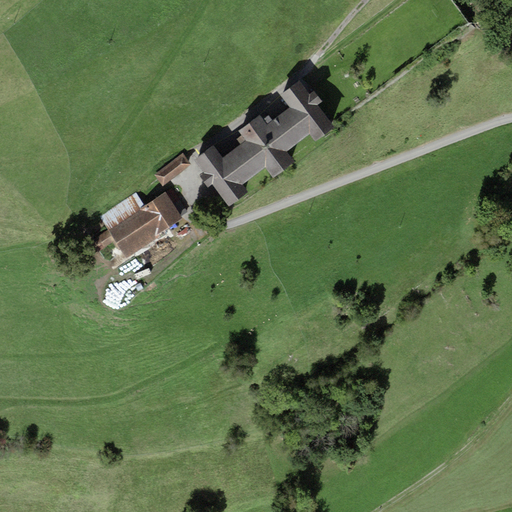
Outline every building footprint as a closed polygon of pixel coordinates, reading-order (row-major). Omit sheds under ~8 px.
[(214,144),(193,159),(203,172),(199,176),(207,187),(212,183),(229,205),(248,191),(243,184),(266,167),(273,178),(295,161),(287,150),(310,132),(315,139),(332,126),(316,104),(320,101),(313,91),(309,94),(299,81),(281,94),(290,107),(273,120),(269,115),(264,119),(260,114),(238,131),(241,135),(236,139),(240,145),(224,157),(214,144)] [(181,155),(155,175),(163,186),(189,166),(181,155)] [(109,230),(99,236),(107,248),(115,242),(125,257),(159,235),(189,215),(172,188),(145,206),(109,230)] [(100,217),(109,230),(145,206),(137,193),(100,217)] [(159,235),(125,257),(126,259),(160,237),(159,235)] [(107,248),(99,236),(92,241),(100,252),(107,248)]
